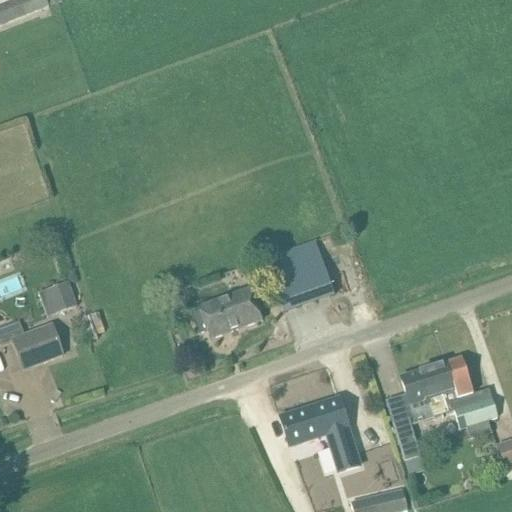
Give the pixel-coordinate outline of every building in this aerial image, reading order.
[(0,27),(62,2),(61,0),(18,0),(0,7),(0,27)] [(283,314),(334,297),(314,242),(264,260),(283,314)] [(38,295),(44,311),(53,308),(55,315),(76,308),(68,285),(38,295)] [(261,323),(249,290),(190,312),(199,335),(207,332),(210,341),(261,323)] [(171,295),(164,309),(177,315),(183,301),(171,295)] [(81,319),(88,339),(105,334),(99,313),(81,319)] [(19,323),(0,330),(0,343),(23,334),(19,323)] [(63,357),(52,327),(12,342),(23,372),(63,357)] [(488,422),(498,419),(489,391),(473,396),(462,361),(446,366),(460,411),(477,405),(483,424),(488,422)] [(492,435),(488,422),(483,424),(477,405),(460,411),(446,366),(401,380),(409,407),(427,401),(433,419),(454,413),(460,431),(463,430),(467,443),(492,435)] [(339,474),(359,468),(347,430),(348,429),(339,401),(311,410),(312,413),(281,423),(289,448),(327,436),(339,474)] [(404,463),(420,458),(408,420),(392,425),(404,463)] [(505,471),(511,468),(511,442),(497,448),(505,471)] [(383,443),(369,448),(384,492),(399,487),(383,443)] [(352,511),(407,511),(403,492),(351,505),(352,511)]
